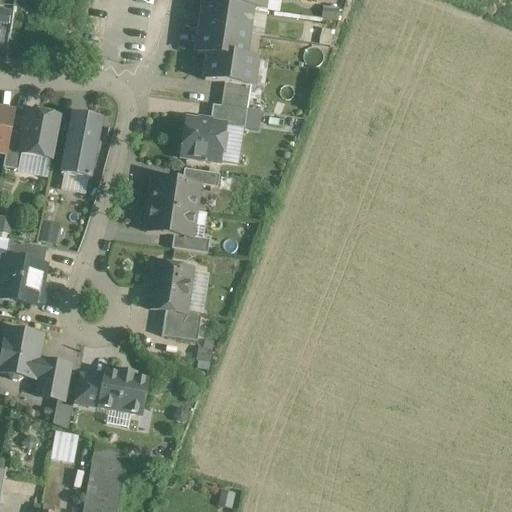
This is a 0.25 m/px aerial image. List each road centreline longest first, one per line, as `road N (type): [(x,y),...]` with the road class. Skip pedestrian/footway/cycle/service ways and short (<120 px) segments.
road 1 (residential): [(87,261),(138,96)]
road 2 (residential): [(87,261),(115,299),(117,317),(96,337),(78,332),(69,319),(71,297)]
road 3 (residential): [(138,96),(101,76),(0,73)]
